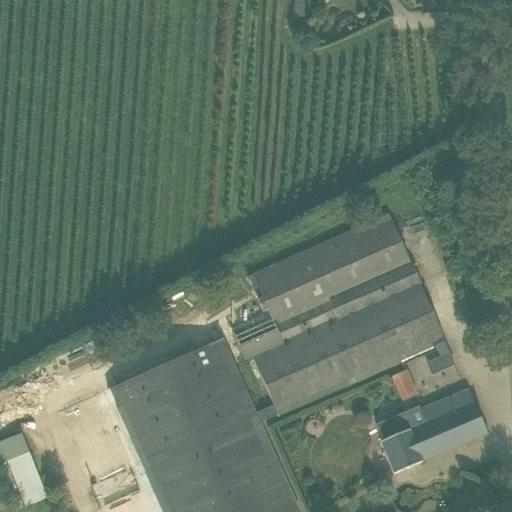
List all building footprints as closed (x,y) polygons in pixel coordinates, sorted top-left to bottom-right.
[(293,0),(293,16),(308,17),(308,0),(293,0)] [(391,221),(333,246),(330,242),(311,250),(313,255),(252,282),(269,316),(231,333),(242,359),(251,356),(274,406),(256,413),(261,423),(277,417),(436,348),(440,357),(448,354),(444,343),(445,343),(418,284),(419,283),(411,265),(410,265),(391,221)] [(261,423),(256,413),(222,340),(208,346),(198,325),(107,366),(117,387),(102,393),(154,511),(297,511),(259,424),(261,423)] [(407,370),(391,375),(401,401),(416,395),(407,370)] [(420,412),(418,408),(376,426),(382,442),(380,443),(389,465),(388,465),(389,469),(391,469),(393,475),(484,436),(486,436),(473,404),(472,404),(466,391),(420,412)] [(46,499),(22,433),(0,440),(0,471),(14,511),(46,499)]
